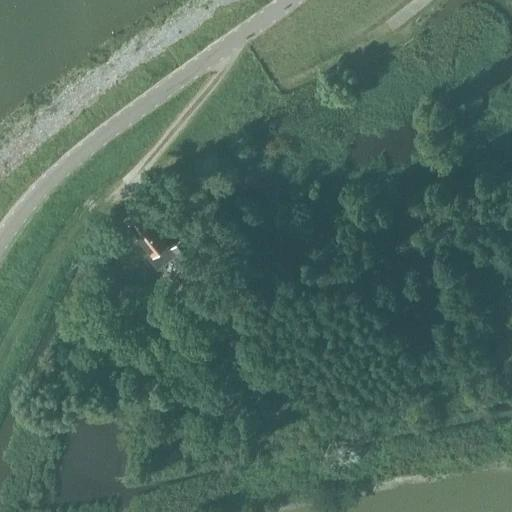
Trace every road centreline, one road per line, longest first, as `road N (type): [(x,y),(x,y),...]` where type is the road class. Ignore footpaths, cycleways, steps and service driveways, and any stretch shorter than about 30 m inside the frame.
road 1 (tertiary): [(288,0),(88,145),(0,241)]
road 2 (track): [(109,197),(221,72),(240,33)]
road 3 (track): [(0,360),(79,217),(109,197)]
road 4 (track): [(278,87),(389,27),(420,0)]
